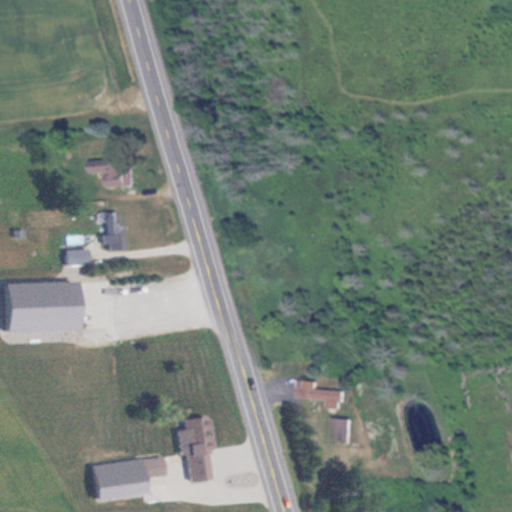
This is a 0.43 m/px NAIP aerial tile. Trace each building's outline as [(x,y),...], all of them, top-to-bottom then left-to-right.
[(114,187),(143,187),(143,160),(97,160),(97,172),(114,172),(114,187)] [(108,250),(126,250),(126,213),(108,213),(108,250)] [(89,249),(66,249),(66,264),(89,264),(89,249)] [(330,380),(310,379),(309,397),(341,400),(341,407),(356,408),(358,390),(330,388),(330,380)] [(216,479),(210,416),(185,418),(186,429),(182,429),(187,482),(216,479)] [(343,440),(363,442),(366,419),(346,417),(343,440)] [(166,458),(143,458),(143,476),(166,476),(166,458)] [(138,490),(138,467),(108,467),(108,490),(138,490)]
